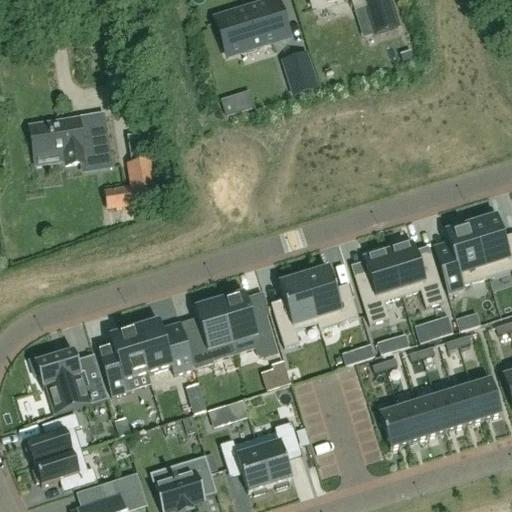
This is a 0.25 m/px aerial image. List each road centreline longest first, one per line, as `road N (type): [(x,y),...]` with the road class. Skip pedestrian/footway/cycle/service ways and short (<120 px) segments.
road 1 (residential): [(0,350),(28,324),(511,177)]
road 2 (residential): [(341,511),(511,458)]
